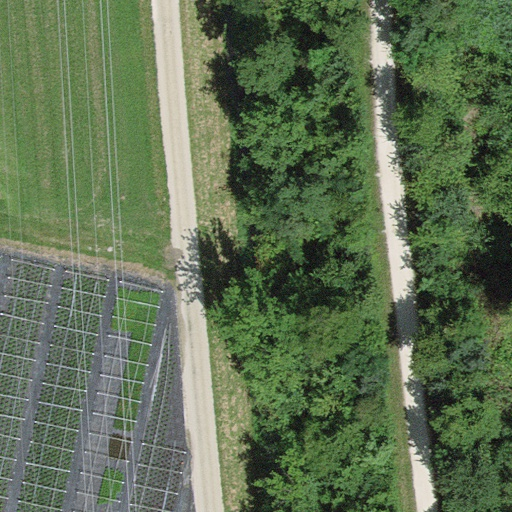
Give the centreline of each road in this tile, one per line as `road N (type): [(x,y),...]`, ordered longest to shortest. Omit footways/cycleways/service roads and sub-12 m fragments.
road 1 (track): [(378,0),(424,511)]
road 2 (track): [(160,0),(205,511)]
